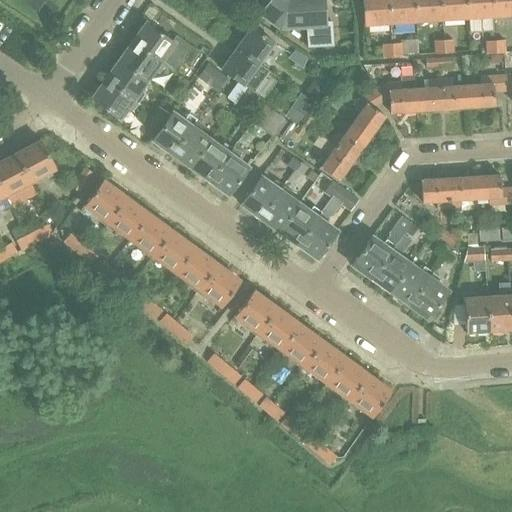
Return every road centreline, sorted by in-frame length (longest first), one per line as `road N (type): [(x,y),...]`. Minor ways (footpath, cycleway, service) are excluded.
road 1 (residential): [(316,286),(46,97)]
road 2 (residential): [(316,286),(409,155),(511,148)]
road 3 (residential): [(511,361),(426,364),(316,286)]
